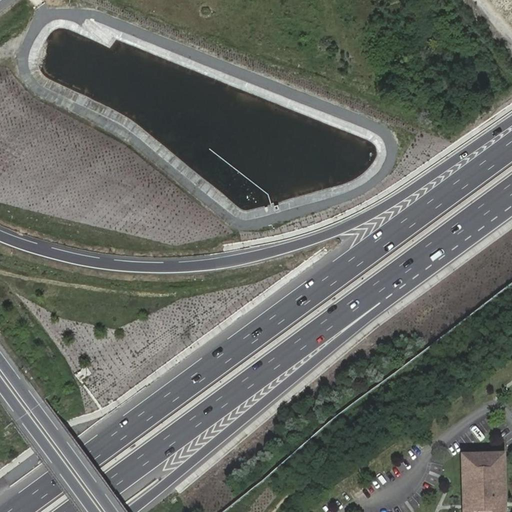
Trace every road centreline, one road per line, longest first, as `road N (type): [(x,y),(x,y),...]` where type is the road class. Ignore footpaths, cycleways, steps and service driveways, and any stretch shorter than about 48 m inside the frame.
road 1 (motorway): [(511,146),(14,511)]
road 2 (motorway): [(511,121),(382,208),(258,255),(149,265),(86,258),(0,231)]
road 3 (motorway): [(72,511),(424,251)]
road 4 (motorway): [(129,511),(381,308),(424,251)]
road 5 (motorway): [(115,511),(0,356)]
road 6 (motorway): [(0,383),(94,511)]
